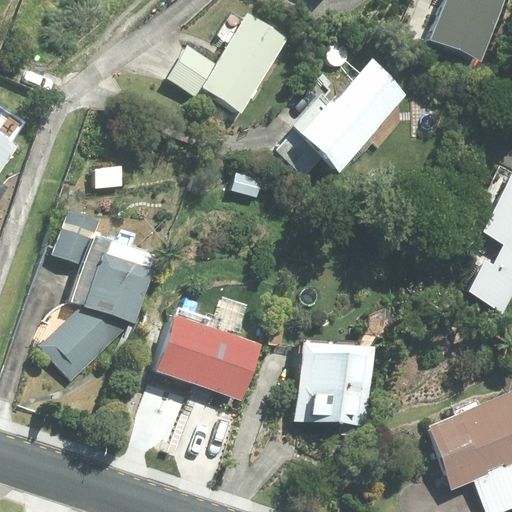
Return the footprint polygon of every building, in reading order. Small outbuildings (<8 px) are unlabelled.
[(431,0),(419,31),(472,52),(493,0),(431,0)] [(181,42),(160,74),(188,93),(196,82),(236,108),(282,36),(239,7),(206,59),(181,42)] [(287,124),(291,127),(272,147),(300,174),(318,155),(329,166),(401,90),(361,52),(321,94),(318,91),(287,124)] [(0,151),(0,176),(12,159),(0,151)] [(470,223),(494,236),(484,256),(511,270),(511,162),(504,158),(470,223)] [(117,163),(89,165),(89,186),(119,184),(117,163)] [(142,246),(84,230),(90,212),(55,202),(42,249),(74,257),(62,301),(73,304),(31,344),(64,379),(128,319),(143,262),(138,261),(142,246)] [(444,286),(435,308),(474,325),(484,302),(444,286)] [(143,363),(232,396),(253,340),(234,333),(238,323),(193,306),(189,315),(164,306),(143,363)] [(363,340),(291,335),(285,412),(358,417),(363,340)] [(511,402),(506,385),(419,418),(444,485),(467,476),(480,511),(487,511),(511,502),(511,402)]
